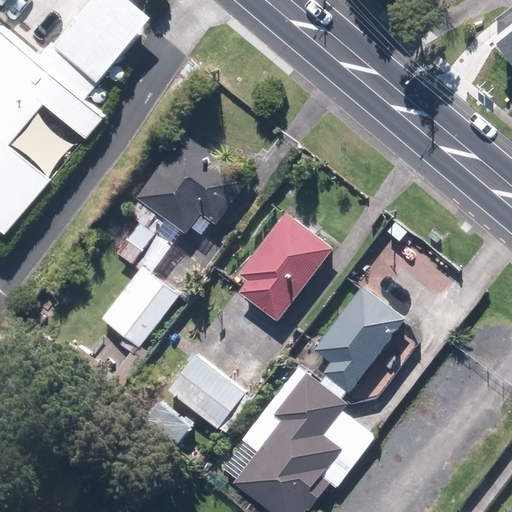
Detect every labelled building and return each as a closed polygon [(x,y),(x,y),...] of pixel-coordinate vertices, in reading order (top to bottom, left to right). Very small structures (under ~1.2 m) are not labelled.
[(163,16),(143,0),(96,0),(61,42),(68,48),(51,67),(0,24),(0,222),(11,231),(57,177),(16,143),(51,102),(93,136),(112,113),(93,97),(163,16)] [(511,30),(495,43),(511,64),(511,30)] [(252,176),(190,133),(144,198),(190,230),(203,211),(219,223),(252,176)] [(342,247),(297,210),(244,274),(252,281),(245,290),(281,320),(342,247)] [(183,293),(147,264),(105,316),(140,345),(183,293)] [(409,317),(365,284),(318,348),(336,361),(330,369),(356,389),(409,317)] [(251,392),(200,353),(173,389),(224,427),(251,392)] [(239,439),(255,452),(231,483),(268,511),(305,511),(330,480),(336,485),(375,435),(360,424),(343,411),(349,404),(297,364),(239,439)]
